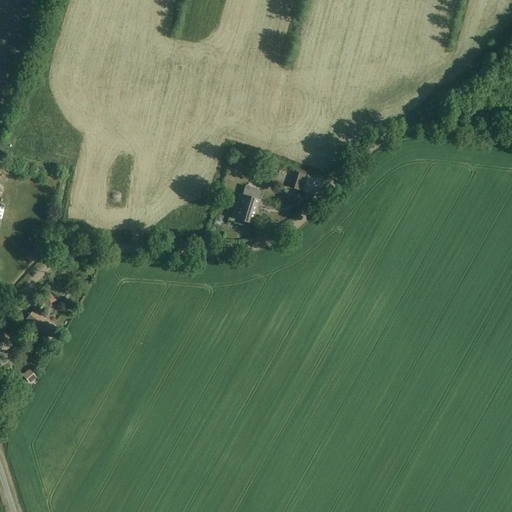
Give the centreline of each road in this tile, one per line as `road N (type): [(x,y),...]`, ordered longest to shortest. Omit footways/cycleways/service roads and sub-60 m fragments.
road 1 (unclassified): [(0,311),(67,255),(251,249),(298,223),(361,155),(407,130),(511,134)]
road 2 (track): [(419,128),(433,102),(511,27)]
